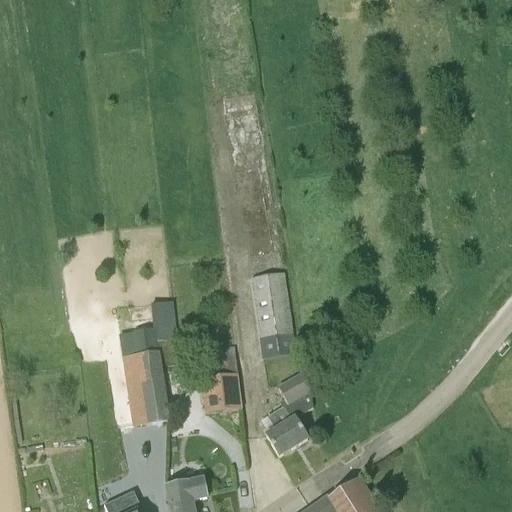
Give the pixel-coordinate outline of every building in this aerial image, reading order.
[(263,361),(295,357),(283,277),(251,282),(263,361)] [(133,429),(168,424),(157,345),(176,342),(172,305),(152,307),(155,332),(133,335),(139,377),(126,379),(133,429)] [(241,412),(234,350),(198,354),(206,416),(241,412)] [(278,460),(307,442),(294,421),(313,410),(307,375),(278,393),(284,403),(280,405),(282,410),(267,420),(275,433),(265,439),(278,460)] [(202,481),(165,489),(169,511),(192,511),(191,503),(206,500),(202,481)] [(377,511),(357,482),(313,511),(377,511)] [(141,511),(133,494),(104,508),(105,511),(141,511)]
